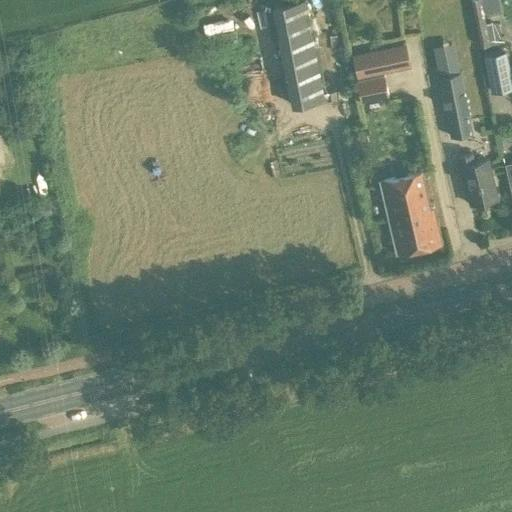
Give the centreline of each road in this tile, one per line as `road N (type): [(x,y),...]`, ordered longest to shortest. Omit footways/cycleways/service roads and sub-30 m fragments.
road 1 (primary): [(0,412),(511,278)]
road 2 (track): [(128,0),(0,33)]
